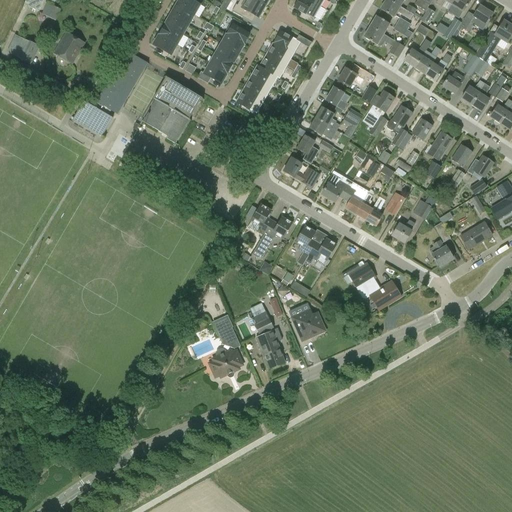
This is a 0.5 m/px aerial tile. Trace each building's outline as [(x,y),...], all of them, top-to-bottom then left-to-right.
[(27,0),(26,5),(40,11),(44,0),(27,0)] [(199,5),(190,0),(179,0),(176,5),(193,15),(199,5)] [(265,6),(255,0),(245,0),(241,8),(236,4),(232,11),(243,18),(247,12),(258,18),(265,6)] [(320,7),(307,0),(298,0),(294,8),(313,19),(320,7)] [(410,20),(413,15),(400,7),(387,0),(386,0),(380,10),(393,18),(397,12),(410,20)] [(417,0),(414,5),(426,12),(428,8),(427,8),(429,6),(419,0),(417,0)] [(448,11),(453,14),(453,15),(459,18),(463,12),(471,1),(469,0),(454,0),(451,6),(448,11)] [(42,14),(56,21),(61,9),(53,6),(47,3),(42,14)] [(193,15),(176,5),(171,15),(173,16),(188,25),(193,16),(193,15)] [(487,27),(486,25),(493,15),(480,6),(473,16),(468,13),(458,30),(460,32),(462,28),(468,32),(473,25),(477,27),(478,26),(485,30),(487,27)] [(426,12),(422,18),(421,20),(421,21),(427,25),(435,13),(428,8),(426,12)] [(171,15),(170,16),(165,25),(182,35),(188,25),(173,16),(171,15)] [(376,16),(370,27),(383,35),(390,24),(376,16)] [(400,18),(396,24),(407,31),(410,25),(400,18)] [(241,24),(233,19),(225,33),(244,44),(250,34),(238,28),(241,24)] [(443,36),(450,40),(461,23),(454,19),(443,36)] [(486,38),(475,56),(481,60),(486,63),(492,54),(496,46),(497,45),(501,39),(507,43),(511,35),(511,26),(503,21),(499,28),(494,35),(489,32),(486,38)] [(412,34),(407,31),(396,24),(393,30),(409,39),(412,34)] [(182,35),(165,25),(159,35),(176,45),(182,35)] [(427,36),(430,30),(422,25),(418,32),(427,36)] [(364,38),(377,46),(379,47),(382,46),(385,42),(392,46),(389,53),(398,58),(405,47),(383,35),(370,27),(364,38)] [(293,55),(300,43),(308,48),(311,43),(299,35),(296,40),(281,31),(274,43),(293,55)] [(72,64),(84,44),(66,33),(55,53),(72,64)] [(225,34),(227,35),(221,44),(238,54),(244,44),(225,33),(225,34)] [(157,48),(170,55),(176,45),(159,35),(153,45),(157,48)] [(14,57),(31,65),(37,51),(40,46),(23,38),(14,57)] [(426,51),(431,44),(425,40),(420,48),(425,51),(426,51)] [(293,55),(274,43),(267,55),(286,67),(293,55)] [(238,54),(221,44),(215,54),(232,64),(238,54)] [(436,47),(427,60),(422,57),(414,69),(425,76),(433,64),(441,51),(436,47)] [(511,49),(502,66),(509,70),(511,65),(511,49)] [(404,62),(414,69),(422,57),(412,50),(404,62)] [(89,109),(82,104),(73,118),(73,120),(98,135),(104,124),(109,126),(113,118),(109,116),(111,112),(115,114),(133,84),(146,63),(127,52),(98,99),(101,101),(99,104),(96,102),(93,107),(91,106),(89,109)] [(232,64),(215,54),(210,64),(227,74),(232,64)] [(437,66),(433,64),(425,76),(436,83),(452,58),(446,54),(442,61),(441,60),(437,66)] [(260,67),(258,66),(279,79),(286,67),(267,55),(260,67)] [(474,72),(481,60),(475,56),(473,55),(462,71),(471,77),(474,72)] [(481,77),(489,65),(486,63),(481,60),(474,72),(481,77)] [(187,72),(195,74),(197,66),(189,64),(187,72)] [(210,64),(204,74),(200,72),(197,78),(208,84),(211,79),(221,84),(227,74),(210,64)] [(279,79),(258,66),(251,78),(270,90),(277,78),(279,79)] [(366,89),(369,83),(346,69),(338,81),(349,88),(354,81),(366,89)] [(454,95),(461,85),(465,78),(455,72),(451,78),(449,77),(442,87),(454,95)] [(166,138),(175,144),(189,120),(201,100),(167,77),(153,98),(155,100),(142,121),(158,131),(162,134),(162,133),(167,136),(166,138)] [(270,90),(251,78),(244,90),(263,102),(270,90)] [(461,99),(471,106),(485,84),(480,81),(474,90),(469,87),(461,99)] [(489,100),(484,97),(490,88),(485,84),(471,106),(481,113),(489,100)] [(495,98),(501,88),(494,84),(488,94),(495,98)] [(326,101),(336,107),(343,111),(347,104),(340,100),(344,94),(334,88),(326,101)] [(495,98),(502,102),(508,93),(502,88),(495,98)] [(237,103),(256,114),(263,102),(244,90),(237,103)] [(368,103),(374,93),(368,90),(362,99),(368,103)] [(383,118),(385,113),(395,99),(383,92),(380,97),(376,94),(370,104),(372,106),(362,122),(372,128),(368,133),(375,138),(387,120),(383,118)] [(490,118),(500,124),(511,106),(511,102),(508,99),(502,108),(498,106),(490,118)] [(510,131),(511,127),(511,106),(500,124),(510,131)] [(401,107),(392,120),(391,119),(386,126),(387,128),(391,131),(393,131),(397,134),(391,144),(397,148),(403,138),(407,133),(402,129),(412,114),(411,113),(411,112),(411,111),(408,109),(407,109),(406,110),(401,107)] [(336,122),(332,119),(334,115),(322,108),(316,118),(337,131),(340,125),(336,123),(336,122)] [(355,130),(358,125),(346,117),(342,123),(355,130)] [(341,133),(337,131),(316,118),(310,128),(322,136),(331,141),(332,138),(336,141),(341,133)] [(423,141),(433,127),(422,120),(412,134),(423,141)] [(438,162),(443,154),(453,140),(441,132),(432,147),(427,155),(438,162)] [(304,136),(297,149),(306,154),(302,160),(311,165),(319,151),(312,147),(315,142),(304,136)] [(323,141),(319,146),(330,153),(333,147),(323,141)] [(463,167),(473,152),(461,145),(452,160),(463,167)] [(354,159),(360,165),(367,155),(359,150),(354,159)] [(379,160),(387,164),(392,155),(384,150),(379,160)] [(413,151),(406,163),(412,166),(419,155),(413,151)] [(485,177),(494,163),(483,156),(473,170),(485,177)] [(311,188),(319,175),(309,169),(305,176),(298,172),(302,165),(292,158),(284,172),(311,188)] [(399,165),(410,173),(413,169),(402,161),(399,165)] [(433,180),(441,167),(432,162),(425,174),(433,180)] [(384,166),(381,172),(390,178),(394,172),(384,166)] [(452,193),(464,174),(458,170),(445,189),(452,193)] [(354,183),(346,179),(342,176),(339,179),(333,176),(322,194),(336,202),(340,196),(345,199),(354,183)] [(474,196),(487,187),(482,180),(470,188),(474,196)] [(502,198),(511,192),(511,188),(507,181),(496,188),(502,198)] [(369,192),(364,189),(354,183),(345,199),(349,202),(346,208),(347,209),(356,214),(369,193),(369,192)] [(373,196),(369,193),(356,214),(366,220),(372,209),(369,207),(372,202),(370,201),(373,196)] [(413,213),(425,220),(437,201),(429,196),(425,203),(421,200),(413,213)] [(470,200),(479,215),(485,212),(476,196),(470,200)] [(511,196),(491,209),(498,219),(511,210),(511,196)] [(380,197),(372,209),(366,220),(377,226),(383,215),(379,213),(386,200),(380,197)] [(391,200),(385,211),(394,216),(401,205),(391,200)] [(260,231),(264,234),(272,221),(267,218),(271,211),(261,205),(252,220),(262,226),(260,231)] [(453,218),(451,212),(443,216),(441,210),(437,212),(442,223),(453,218)] [(263,257),(276,234),(283,239),(292,224),(281,217),(277,224),(272,221),(264,234),(252,255),(257,258),(259,258),(261,258),(263,257)] [(411,230),(415,224),(410,220),(406,227),(399,224),(392,236),(405,243),(412,231),(411,230)] [(468,249),(492,235),(485,222),(461,236),(468,249)] [(434,227),(444,243),(450,239),(441,223),(434,227)] [(305,261),(316,243),(312,240),(316,233),(305,227),(296,241),(301,245),(297,251),(302,254),(297,263),(302,266),(305,261)] [(313,259),(314,260),(324,266),(336,246),(326,239),(322,246),(316,243),(305,261),(310,264),(313,259)] [(439,267),(454,258),(447,246),(444,247),(440,240),(434,244),(438,251),(432,255),(439,267)] [(265,262),(261,271),(270,274),(273,265),(265,262)] [(366,299),(370,296),(378,309),(392,300),(393,302),(401,297),(392,282),(380,289),(374,279),(376,278),(367,264),(349,275),(358,289),(363,298),(366,299)] [(290,284),(293,276),(287,273),(284,282),(290,284)] [(296,281),(293,285),(309,295),(311,291),(296,281)] [(276,298),(269,300),(276,318),(283,315),(276,298)] [(250,309),(253,317),(251,318),(259,335),(274,327),(266,311),(265,311),(261,303),(250,309)] [(324,333),(325,329),(324,325),(322,324),(317,313),(312,315),(310,310),(292,318),(302,341),(318,334),(320,335),(324,333)] [(220,332),(227,346),(238,341),(232,327),(220,332)] [(285,363),(277,342),(282,340),(277,329),(256,337),(259,345),(268,369),(285,363)] [(231,351),(226,353),(225,351),(223,349),(220,349),(217,350),(216,352),(216,355),(216,358),(213,359),(214,362),(209,364),(215,377),(220,375),(221,378),(239,369),(238,367),(242,365),(236,351),(232,353),(231,351)]
